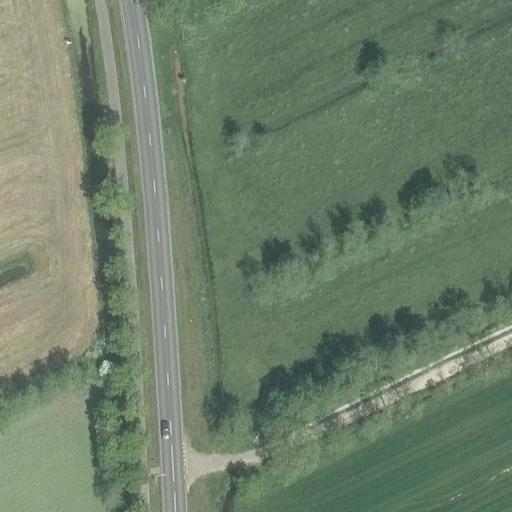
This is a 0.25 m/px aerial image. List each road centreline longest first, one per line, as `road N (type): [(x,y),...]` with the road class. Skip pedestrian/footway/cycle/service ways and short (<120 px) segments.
road 1 (primary): [(192,511),(173,236),(160,147),(146,113)]
road 2 (primary): [(146,113),(168,511)]
road 3 (track): [(165,463),(273,451),(511,339)]
